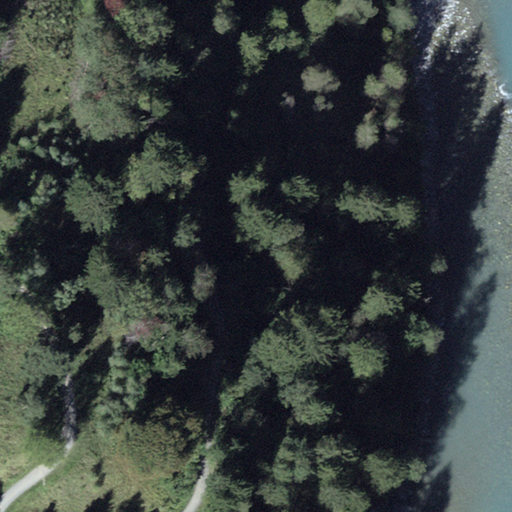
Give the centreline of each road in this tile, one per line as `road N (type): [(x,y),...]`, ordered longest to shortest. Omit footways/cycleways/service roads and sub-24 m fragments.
road 1 (track): [(185,511),(197,487),(216,309),(195,217),(230,29),(224,0)]
road 2 (track): [(0,265),(26,285),(68,379),(64,442),(0,502)]
